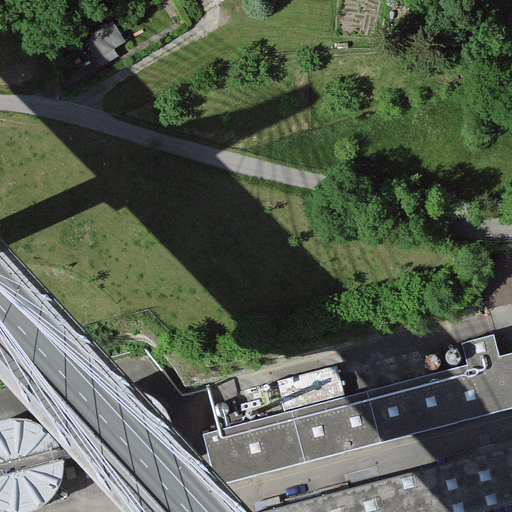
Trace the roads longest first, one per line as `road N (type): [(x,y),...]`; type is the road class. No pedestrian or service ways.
road 1 (residential): [(0,103),(58,110),(454,224),(511,230)]
road 2 (primary): [(0,282),(208,511)]
